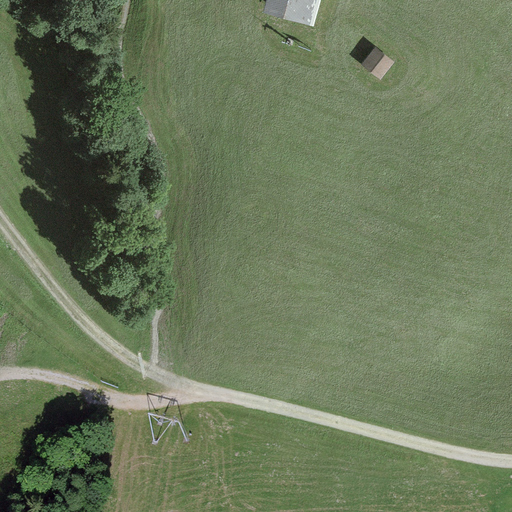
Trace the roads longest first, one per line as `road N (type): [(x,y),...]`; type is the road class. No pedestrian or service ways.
road 1 (track): [(511,458),(475,456),(196,388)]
road 2 (track): [(0,216),(108,346),(152,371)]
road 3 (track): [(0,375),(64,376),(124,399),(182,397),(196,388)]
